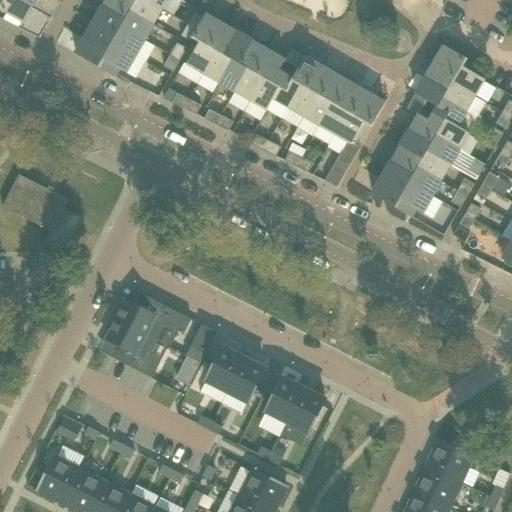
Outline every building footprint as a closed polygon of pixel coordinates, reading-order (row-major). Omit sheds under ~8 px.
[(0,0),(0,10),(23,24),(32,8),(18,0),(0,0)] [(127,0),(107,0),(104,7),(126,20),(131,12),(154,25),(163,10),(146,0),(137,0),(135,4),(127,0)] [(127,0),(135,4),(137,0),(146,0),(163,10),(168,0),(127,0)] [(145,41),(154,25),(131,12),(126,20),(104,7),(95,23),(117,36),(122,28),(145,41)] [(197,30),(204,18),(195,13),(188,25),(197,30)] [(209,47),(222,24),(206,15),(204,18),(197,30),(193,39),(200,43),(188,65),(204,74),(217,52),(209,47)] [(95,23),(85,38),(108,52),(113,44),(135,57),(145,41),(122,28),(117,36),(95,23)] [(217,52),(204,74),(220,83),(233,61),(225,56),(238,33),(222,24),(209,47),(217,52)] [(181,37),(185,39),(191,42),(193,39),(197,30),(188,25),(181,37)] [(233,61),(220,83),(236,91),(248,70),(241,65),(253,42),(238,33),(225,56),(233,61)] [(76,54),(107,73),(112,65),(126,73),(135,57),(113,44),(108,52),(85,38),(76,54)] [(256,74),(269,51),(253,42),(241,65),(248,70),(236,91),(252,100),(264,79),(256,74)] [(177,44),(171,55),(180,60),(186,49),(177,44)] [(444,46),(434,63),(457,76),(453,84),(475,97),(485,80),(463,68),(468,60),(444,46)] [(286,61),(269,51),(256,74),(264,79),(252,100),(269,110),(274,101),(273,100),(286,75),(280,71),(286,61)] [(292,65),(299,69),(306,58),(298,53),(292,65)] [(164,67),(173,72),(180,60),(171,55),(164,67)] [(309,90),(322,67),(306,58),(299,69),(293,79),(286,75),(273,100),(274,101),(288,109),(302,86),(309,90)] [(434,63),(425,78),(448,91),(444,99),(466,112),(475,97),(453,84),(457,76),(434,63)] [(325,99),(338,76),(322,67),(309,90),(302,86),(288,109),(304,117),(317,95),(325,99)] [(353,85),(338,76),(325,99),(317,95),(304,117),(320,127),(333,104),(340,108),(353,85)] [(448,91),(425,78),(416,95),(438,107),(434,114),(458,127),(466,112),(444,99),(448,91)] [(356,117),(369,94),(353,85),(340,108),(333,104),(320,127),(335,135),(348,113),(356,117)] [(172,103),(184,110),(189,100),(177,94),(172,103)] [(348,170),(386,104),(369,94),(356,117),(348,113),(335,135),(347,142),(336,162),(348,170)] [(430,121),(434,114),(438,107),(416,95),(408,109),(419,116),(419,115),(430,121)] [(202,106),(189,100),(184,110),(197,116),(202,106)] [(511,102),(509,100),(502,113),(511,118),(511,116),(511,102)] [(209,110),(205,120),(217,126),(221,116),(209,110)] [(495,124),(505,130),(511,118),(502,113),(495,124)] [(458,127),(434,114),(430,121),(419,115),(419,116),(410,131),(446,152),(450,144),(460,149),(469,133),(458,127)] [(234,122),(221,116),(217,126),(229,132),(234,122)] [(496,145),(503,133),(494,128),(487,140),(496,145)] [(410,131),(401,147),(437,168),(441,160),(451,165),(460,149),(450,144),(446,152),(410,131)] [(252,145),(264,151),(269,141),(257,135),(252,145)] [(281,147),(269,141),(264,151),(276,157),(281,147)] [(511,143),(508,141),(501,153),(510,159),(511,155),(511,143)] [(401,147),(391,163),(427,184),(432,176),(441,181),(451,165),(441,160),(437,168),(401,147)] [(284,161),(297,167),(301,157),(289,151),(284,161)] [(510,159),(501,153),(494,165),(503,170),(510,159)] [(314,163),(301,157),(297,167),(309,173),(314,163)] [(485,165),(476,159),(469,171),(479,177),(485,165)] [(391,163),(382,179),(418,199),(422,192),(432,197),(441,181),(432,176),(427,184),(391,163)] [(490,173),(483,184),(492,190),(504,196),(510,185),(490,173)] [(69,200),(53,192),(19,175),(3,207),(51,232),(47,241),(66,250),(82,218),(64,209),(69,200)] [(423,213),(432,197),(422,192),(418,199),(382,179),(373,195),(409,215),(413,208),(423,213)] [(465,179),(458,191),(467,196),(474,184),(465,179)] [(485,201),(492,190),(483,184),(476,196),(485,201)] [(461,208),(467,196),(458,191),(451,202),(461,208)] [(472,204),(465,215),(474,220),(481,209),(472,204)] [(468,232),(474,220),(465,215),(458,227),(468,232)] [(471,234),(468,232),(458,227),(453,236),(465,243),(471,234)] [(511,264),(511,243),(503,259),(511,264)] [(192,319),(150,298),(144,310),(126,300),(116,320),(155,340),(164,322),(180,330),(185,333),(192,319)] [(146,358),(155,340),(116,320),(106,339),(124,349),(118,360),(153,378),(160,365),(146,358)] [(205,356),(217,333),(202,325),(190,349),(205,356)] [(227,393),(245,358),(224,347),(206,382),(227,393)] [(201,363),(188,356),(177,378),(190,384),(201,363)] [(248,403),(266,369),(245,358),(227,393),(248,403)] [(287,423),(305,389),(284,378),(266,412),(287,423)] [(308,434),(326,400),(305,389),(287,423),(308,434)] [(208,429),(212,422),(201,417),(198,424),(208,429)] [(65,418),(59,430),(76,438),(82,427),(65,418)] [(223,428),(212,422),(208,429),(219,435),(223,428)] [(89,428),(85,435),(96,440),(100,433),(89,428)] [(121,453),(124,446),(114,440),(110,448),(121,453)] [(462,483),(474,457),(438,441),(426,467),(462,483)] [(135,451),(124,446),(121,453),(131,458),(135,451)] [(268,460),(272,453),(261,447),(258,455),(268,460)] [(283,458),(272,453),(268,460),(279,466),(283,458)] [(63,504),(81,470),(55,457),(38,491),(63,504)] [(170,478),(174,471),(163,466),(160,473),(170,478)] [(203,477),(210,480),(216,470),(209,466),(203,477)] [(462,483),(426,467),(415,493),(450,509),(462,483)] [(78,511),(90,511),(105,483),(81,470),(63,504),(78,511)] [(271,511),(275,511),(287,488),(253,470),(240,496),(271,511)] [(185,476),(174,471),(170,478),(181,484),(185,476)] [(121,511),(130,495),(105,483),(90,511),(121,511)] [(499,500),(504,489),(496,486),(491,497),(499,500)] [(203,495),(196,491),(191,502),(198,505),(203,495)] [(448,511),(450,509),(415,493),(406,511),(448,511)] [(152,511),(155,508),(130,495),(121,511),(152,511)] [(271,511),(240,496),(231,511),(271,511)] [(494,511),(499,500),(491,497),(486,508),(494,511)] [(194,511),(198,505),(191,502),(185,511),(194,511)]
